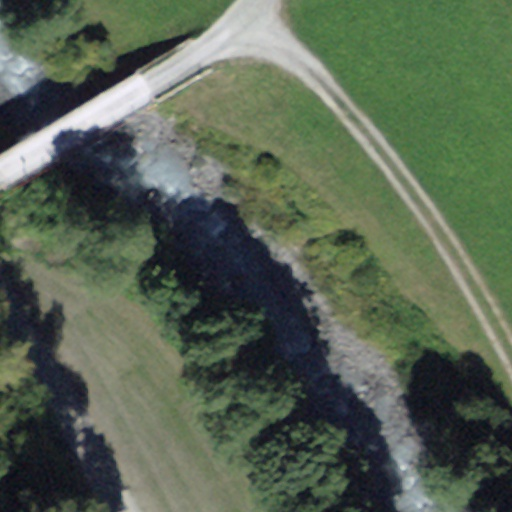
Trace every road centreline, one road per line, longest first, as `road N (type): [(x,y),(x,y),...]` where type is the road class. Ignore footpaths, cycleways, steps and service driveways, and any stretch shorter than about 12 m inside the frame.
road 1 (track): [(0,320),(120,511)]
road 2 (track): [(0,182),(183,71)]
